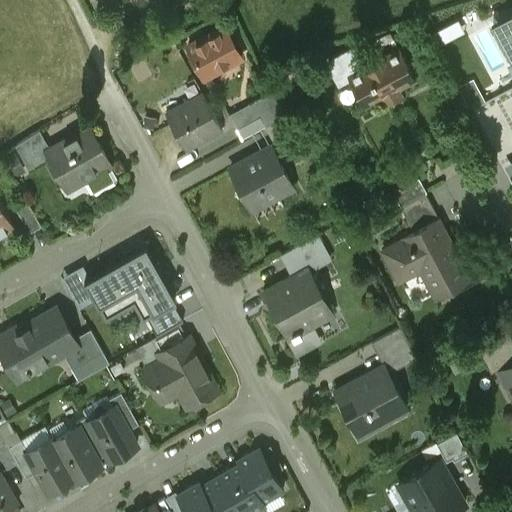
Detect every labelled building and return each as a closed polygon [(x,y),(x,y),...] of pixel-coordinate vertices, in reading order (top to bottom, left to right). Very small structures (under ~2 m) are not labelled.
[(479,10),(462,19),(470,36),(488,27),(479,10)] [(511,11),(491,23),(511,61),(511,11)] [(224,24),(187,45),(204,76),(241,55),(224,24)] [(379,50),(361,60),(365,67),(348,76),(364,106),(381,96),(384,101),(401,92),(399,87),(415,78),(399,48),(383,57),(379,50)] [(454,78),(439,86),(453,112),(468,104),(458,86),(454,78)] [(473,78),(458,86),(468,104),(471,110),(486,102),(473,78)] [(272,89),(248,102),(256,117),(259,115),(265,125),(266,124),(286,113),(272,89)] [(202,91),(166,111),(185,148),(222,128),(202,91)] [(286,113),(266,124),(275,142),(295,131),(286,113)] [(50,147),(54,155),(71,185),(73,184),(70,178),(92,166),(95,171),(109,163),(110,163),(89,125),(50,147)] [(40,128),(15,143),(29,169),(54,155),(50,147),(40,128)] [(271,145),(232,166),(249,198),(264,190),(266,194),(274,190),(276,193),(292,184),(271,145)] [(109,163),(95,171),(92,166),(70,178),(73,184),(84,178),(91,191),(95,192),(115,181),(117,176),(109,163)] [(418,177),(392,191),(400,206),(425,193),(427,192),(418,177)] [(425,193),(400,206),(415,232),(437,220),(438,221),(440,220),(425,193)] [(0,234),(15,226),(0,199),(0,234)] [(41,225),(27,199),(15,206),(30,232),(41,225)] [(415,232),(383,249),(399,278),(420,267),(435,295),(468,276),(438,221),(437,220),(415,232)] [(318,235),(282,254),(293,275),(310,266),(311,268),(330,258),(318,235)] [(144,251),(92,280),(104,302),(115,296),(120,305),(136,296),(147,316),(173,302),(144,251)] [(293,275),(265,291),(290,337),(335,312),(311,268),(310,266),(293,275)] [(77,269),(63,276),(79,306),(93,298),(77,269)] [(183,319),(173,302),(147,316),(157,333),(180,321),(183,319)] [(41,317),(19,329),(16,324),(0,332),(0,347),(10,366),(17,377),(71,346),(77,343),(74,336),(56,306),(40,315),(41,317)] [(157,333),(150,337),(158,350),(187,335),(180,321),(157,333)] [(399,325),(376,338),(390,363),(413,350),(399,325)] [(90,327),(74,336),(77,343),(71,346),(80,363),(82,362),(88,372),(109,360),(102,347),(90,327)] [(511,338),(506,327),(476,343),(488,365),(496,361),(511,389),(511,338)] [(187,335),(158,350),(162,358),(148,366),(158,385),(172,378),(187,405),(219,388),(190,334),(187,335)] [(113,341),(102,347),(109,360),(120,354),(113,341)] [(0,371),(10,366),(0,347),(0,371)] [(407,405),(384,363),(336,389),(359,432),(407,405)] [(139,422),(121,391),(109,397),(113,404),(114,403),(128,428),(139,422)] [(113,404),(89,418),(107,451),(111,458),(137,443),(128,428),(114,403),(113,404)] [(89,418),(87,414),(76,421),(78,424),(79,424),(97,457),(107,451),(89,418)] [(78,424),(53,438),(74,475),(73,476),(75,478),(101,464),(97,457),(79,424),(78,424)] [(467,451),(456,430),(436,441),(446,458),(452,455),(454,458),(467,451)] [(53,438),(52,435),(27,449),(26,450),(37,469),(49,490),(73,476),(74,475),(53,438)] [(27,449),(21,438),(9,445),(18,461),(27,475),(37,469),(26,450),(27,449)] [(9,445),(6,439),(0,442),(0,454),(7,467),(18,461),(9,445)] [(260,446),(239,458),(264,503),(266,503),(264,499),(284,488),(275,472),(263,451),(260,446)] [(271,446),(263,451),(275,472),(283,467),(271,446)] [(441,454),(403,474),(424,511),(449,511),(468,502),(441,454)] [(240,462),(221,473),(242,511),(249,511),(264,503),(239,458),(238,459),(240,462)] [(0,470),(0,469),(0,511),(18,501),(0,470)] [(199,480),(198,481),(216,511),(242,511),(221,473),(201,484),(199,480)] [(216,511),(198,481),(177,492),(178,493),(188,511),(216,511)] [(188,511),(178,493),(167,499),(174,511),(188,511)] [(160,511),(154,501),(153,501),(155,503),(148,507),(147,506),(138,511),(160,511)]
